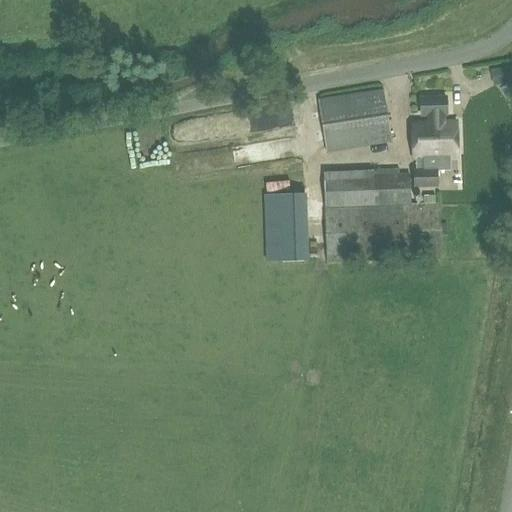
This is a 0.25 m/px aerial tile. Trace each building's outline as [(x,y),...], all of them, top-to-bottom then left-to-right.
[(326,152),(391,142),(383,89),(318,99),(326,152)] [(440,115),(446,115),(446,98),(421,98),(421,115),(425,115),(425,122),(412,122),(413,160),(422,160),(422,170),(413,170),(413,183),(434,182),(434,171),(450,170),(450,158),(457,158),(456,121),(440,122),(440,115)] [(235,162),(233,140),(184,144),(186,165),(235,162)] [(326,261),(440,258),(440,203),(411,204),(411,172),(400,172),(400,169),(323,172),(326,261)] [(263,195),(265,262),(308,261),(306,193),(263,195)]
